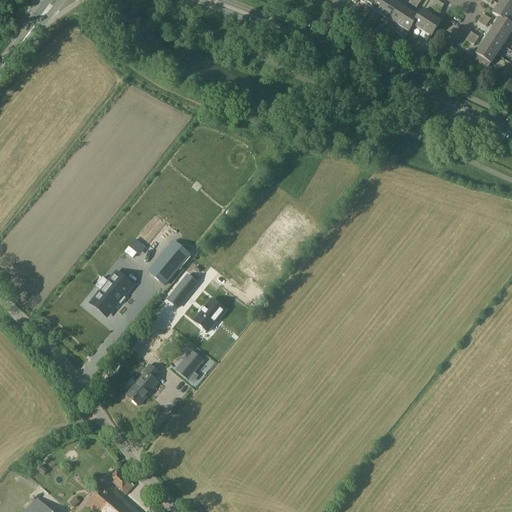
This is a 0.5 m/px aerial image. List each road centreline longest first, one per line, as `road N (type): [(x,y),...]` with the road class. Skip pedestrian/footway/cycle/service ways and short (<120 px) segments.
road 1 (secondary): [(196,0),(511,138)]
road 2 (secondary): [(511,128),(224,0)]
road 3 (unclassified): [(193,511),(79,365),(0,285)]
